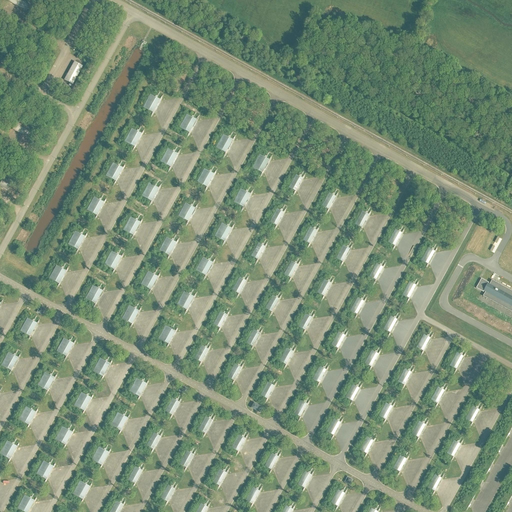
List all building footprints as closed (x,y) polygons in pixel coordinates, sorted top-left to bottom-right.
[(31,2),(26,0),(8,0),(8,2),(25,12),(31,2)] [(73,62),(63,80),(72,85),(82,67),(73,62)] [(159,100),(149,95),(142,108),(152,113),(159,100)] [(196,120),(186,115),(179,128),(189,133),(196,120)] [(35,130),(17,120),(12,130),(30,140),(35,130)] [(141,134),(131,129),(124,142),(133,147),(141,134)] [(232,140),(222,135),(215,147),(225,153),(232,140)] [(177,155),(168,149),(160,162),(170,168),(177,155)] [(269,160),(259,155),(252,168),(262,173),(269,160)] [(122,169),(112,163),(105,176),(115,182),(122,169)] [(213,174),(203,169),(196,182),(206,187),(213,174)] [(302,179),(296,175),(288,188),(295,192),(302,179)] [(12,181),(3,176),(0,182),(0,187),(6,191),(12,181)] [(159,189),(149,184),(142,196),(152,202),(159,189)] [(250,195),(240,189),(233,202),(243,207),(250,195)] [(337,198),(330,194),(323,207),(330,211),(337,198)] [(103,203),(93,197),(86,210),(96,216),(103,203)] [(194,209),(184,203),(177,216),(187,221),(194,209)] [(283,213),(277,209),(270,222),(276,226),(283,213)] [(368,215),(362,211),(355,224),(361,228),(368,215)] [(140,223),(130,218),(123,231),(133,236),(140,223)] [(231,229),(221,223),(214,236),(224,242),(231,229)] [(318,232),(311,228),(304,241),(311,245),(318,232)] [(401,233),(395,229),(388,242),(394,246),(401,233)] [(84,238),(74,232),(67,245),(77,251),(84,238)] [(175,243),(166,237),(158,250),(168,256),(175,243)] [(265,247),(258,244),(251,256),(258,260),(265,247)] [(350,249),(343,246),(336,258),(343,262),(350,249)] [(434,251),(428,248),(421,260),(427,264),(434,251)] [(121,258),(111,253),(104,265),(114,271),(121,258)] [(212,263),(202,258),(195,270),(205,276),(212,263)] [(299,266),(292,262),(285,275),(292,279),(299,266)] [(383,267),(376,264),(369,277),(375,280),(383,267)] [(65,272),(55,267),(48,279),(58,285),(65,272)] [(156,278),(146,272),(139,285),(149,290),(156,278)] [(246,281),(239,278),(232,291),(239,294),(246,281)] [(511,312),(511,291),(492,280),(489,285),(488,284),(488,283),(481,279),(476,288),(483,292),(483,291),(485,292),(483,296),(511,312)] [(331,284),(324,280),(317,293),(324,296),(331,284)] [(416,286),(409,282),(402,295),(409,298),(416,286)] [(102,292),(92,287),(85,300),(95,305),(102,292)] [(193,298),(183,292),(176,305),(186,311),(193,298)] [(280,300),(274,297),(267,310),(273,313),(280,300)] [(364,302),(357,298),(350,311),(357,315),(364,302)] [(137,312),(128,306),(120,319),(130,325),(137,312)] [(227,316),(220,313),(213,325),(220,329),(227,316)] [(312,318),(305,314),(298,327),(305,331),(312,318)] [(397,320),(390,316),(383,329),(390,333),(397,320)] [(36,325),(26,319),(19,332),(29,337),(36,325)] [(174,332),(164,327),(157,340),(167,345),(174,332)] [(261,335),(255,331),(247,344),(254,348),(261,335)] [(345,336),(338,332),(331,345),(338,349),(345,336)] [(430,338),(423,334),(416,347),(423,351),(430,338)] [(73,345),(63,339),(56,352),(66,358),(73,345)] [(208,351),(201,347),(194,360),(201,363),(208,351)] [(293,353),(286,349),(279,362),(286,365),(293,353)] [(378,354),(371,350),(364,363),(371,367),(378,354)] [(17,359),(7,353),(0,366),(10,372),(17,359)] [(463,356),(457,353),(450,366),(456,369),(463,356)] [(109,364),(99,359),(92,372),(102,377),(109,364)] [(242,370),(236,366),(229,379),(235,382),(242,370)] [(326,371),(319,367),(312,380),(319,384),(326,371)] [(411,372),(404,368),(397,381),(404,385),(411,372)] [(54,379),(44,374),(37,386),(47,392),(54,379)] [(146,385),(136,379),(129,392),(138,398),(146,385)] [(274,387),(267,383),(260,396),(267,400),(274,387)] [(359,389),(352,385),(345,398),(352,402),(359,389)] [(445,391),(438,387),(431,400),(438,403),(445,391)] [(90,399),(80,393),(73,406),(83,411),(90,399)] [(179,403),(172,399),(165,412),(172,416),(179,403)] [(307,405),(300,401),(293,414),(300,418),(307,405)] [(262,408),(254,403),(251,408),(259,413),(262,408)] [(392,407),(385,403),(378,416),(385,420),(392,407)] [(479,410),(472,406),(465,419),(472,422),(479,410)] [(35,413),(25,408),(18,421),(28,426),(35,413)] [(127,419),(117,413),(110,426),(120,432),(127,419)] [(214,422),(207,418),(200,431),(207,435),(214,422)] [(340,423),(333,419),(326,432),(333,436),(340,423)] [(426,425),(419,422),(412,435),(418,438),(426,425)] [(71,433),(61,427),(54,440),(64,446),(71,433)] [(160,437),(154,434),(146,446),(153,450),(160,437)] [(245,439),(239,436),(231,449),(238,452),(245,439)] [(373,441),(366,438),(359,450),(366,454),(373,441)] [(460,444),(453,441),(446,454),(453,457),(460,444)] [(17,448),(7,442),(0,454),(0,455),(10,460),(17,448)] [(108,453),(98,448),(91,461),(101,466),(108,453)] [(195,456),(188,453),(181,465),(188,469),(195,456)] [(278,457),(271,454),(264,467),(271,470),(278,457)] [(407,460),(400,456),(393,469),(400,473),(407,460)] [(52,467),(42,462),(35,475),(45,480),(52,467)] [(141,472),(135,468),(128,481),(134,484),(141,472)] [(226,474),(220,470),(213,483),(219,487),(226,474)] [(311,476),(305,472),(297,485),(304,489),(311,476)] [(441,479),(434,475),(427,488),(434,492),(441,479)] [(89,487),(79,482),(72,495),(82,500),(89,487)] [(176,491),(169,487),(162,500),(169,503),(176,491)] [(259,492),(253,488),(246,501),(252,505),(259,492)] [(344,494),(338,490),(330,503),(337,507),(344,494)] [(27,511),(33,502),(23,496),(16,509),(21,511),(27,511)] [(119,511),(123,506),(116,502),(110,511),(119,511)]
